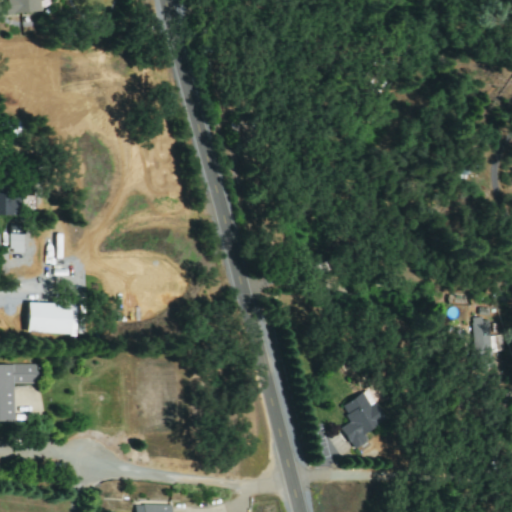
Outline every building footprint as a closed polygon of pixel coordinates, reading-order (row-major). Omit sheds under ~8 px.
[(4,0),(5,13),(53,10),(52,0),(42,0),(36,0),(35,0),(4,0)] [(0,205),(0,216),(15,215),(15,195),(0,195),(0,205)] [(6,253),(19,253),(19,225),(5,225),(6,253)] [(23,332),(65,334),(66,304),(24,303),(23,332)] [(0,365),(0,393),(0,422),(10,422),(10,384),(36,384),(35,365),(0,365)] [(339,406),(348,422),(338,428),(351,450),(367,440),(362,432),(385,420),(367,389),(339,406)]
